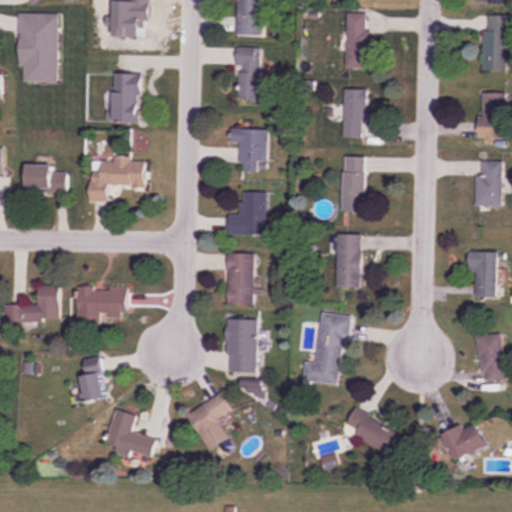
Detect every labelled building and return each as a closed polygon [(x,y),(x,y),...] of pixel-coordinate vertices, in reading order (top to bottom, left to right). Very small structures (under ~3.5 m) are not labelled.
[(120,0),(120,46),(144,46),(144,0),(120,0)] [(264,36),(264,0),(238,0),(238,36),(264,36)] [(21,82),(60,82),(60,13),(21,13),(21,82)] [(485,14),(484,70),(509,70),(509,14),(485,14)] [(347,68),(370,68),(371,15),(348,15),(347,68)] [(262,47),(238,47),(238,101),(262,101),(262,47)] [(142,123),(142,74),(115,74),(115,123),(142,123)] [(369,89),(345,89),(345,138),(369,138),(369,89)] [(481,93),(481,138),(508,139),(508,93),(481,93)] [(238,179),(269,179),(268,129),(237,129),(238,179)] [(367,157),(345,157),(345,212),(367,212),(367,157)] [(93,158),(91,202),(109,202),(110,186),(146,187),(147,160),(93,158)] [(504,161),(477,161),(477,207),(504,207),(504,161)] [(27,166),(27,192),(68,192),(68,166),(27,166)] [(268,193),(243,192),(243,215),(230,215),(230,236),(268,236),(268,193)] [(362,236),(339,236),(339,288),(362,288),(362,236)] [(498,253),(471,253),(471,272),(478,272),(477,297),(498,298),(498,253)] [(256,254),(229,254),(229,306),(256,306),(256,254)] [(62,287),(40,287),(40,305),(6,305),(6,322),(62,322),(62,287)] [(79,325),(102,325),(102,318),(127,319),(127,288),(79,288),(79,325)] [(318,363),(307,362),(305,381),(343,385),(350,316),(323,313),(318,363)] [(258,373),(258,320),(229,319),(228,372),(258,373)] [(508,380),(503,334),(479,336),(484,382),(508,380)] [(101,358),(85,360),(87,373),(81,374),(85,403),(106,400),(101,358)] [(234,410),(224,393),(189,415),(211,451),(231,439),(219,419),(234,410)] [(158,440),(133,434),(138,416),(117,410),(107,447),(153,459),(158,440)] [(395,454),(405,431),(355,410),(345,434),(395,454)] [(456,460),(487,447),(476,422),(445,435),(456,460)]
